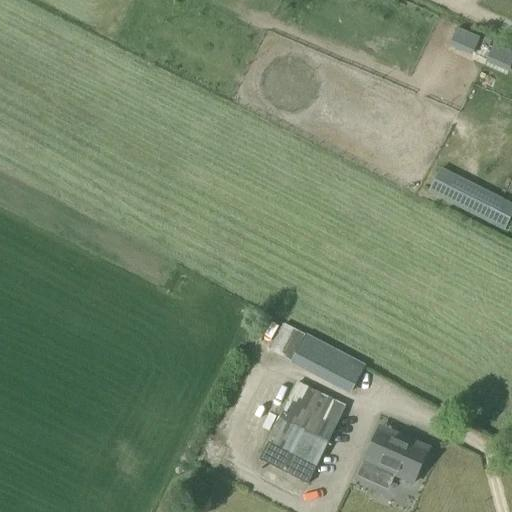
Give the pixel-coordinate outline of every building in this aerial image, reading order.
[(459,109),(481,116),(484,107),(462,100),(459,109)] [(440,200),(453,176),(439,169),(427,194),(440,200)] [(511,211),(511,205),(501,200),(489,224),(502,231),(511,211)] [(366,367),(286,324),(271,353),(293,365),(292,366),(351,396),(355,387),(366,367)] [(316,467),(345,407),(296,384),(268,442),(316,467)] [(373,468),(412,485),(428,449),(389,432),(373,468)]
